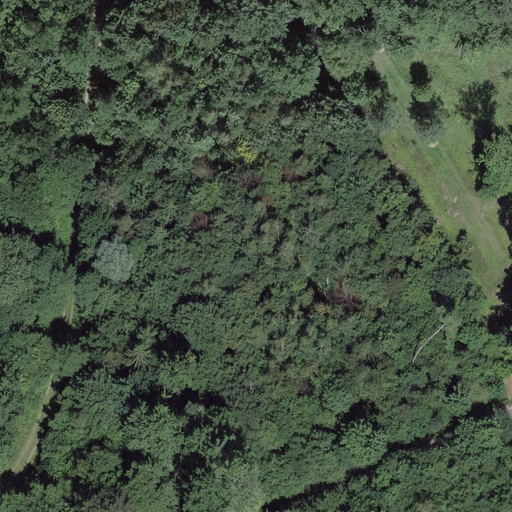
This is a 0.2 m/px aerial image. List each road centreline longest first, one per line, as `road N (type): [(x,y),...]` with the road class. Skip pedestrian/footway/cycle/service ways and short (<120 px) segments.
road 1 (track): [(102,0),(50,438),(0,490)]
road 2 (track): [(295,511),(511,412)]
